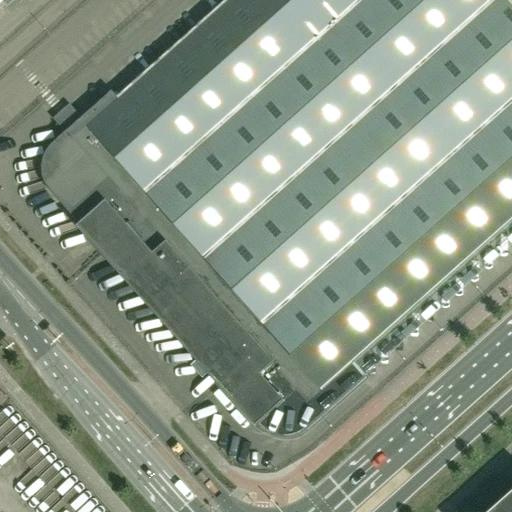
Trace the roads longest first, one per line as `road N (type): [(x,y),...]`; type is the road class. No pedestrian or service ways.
road 1 (secondary): [(233,511),(0,255)]
road 2 (secondary): [(0,290),(183,511)]
road 3 (primary): [(511,335),(319,511)]
road 4 (primary): [(385,511),(511,398)]
